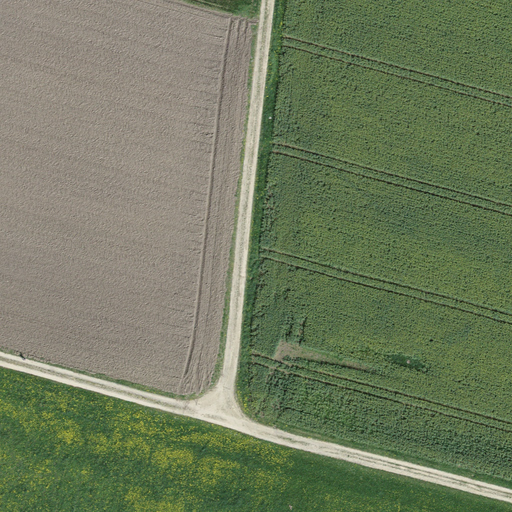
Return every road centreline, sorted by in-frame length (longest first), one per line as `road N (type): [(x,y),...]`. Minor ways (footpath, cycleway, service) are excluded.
road 1 (track): [(511,494),(0,355)]
road 2 (track): [(264,0),(219,414)]
